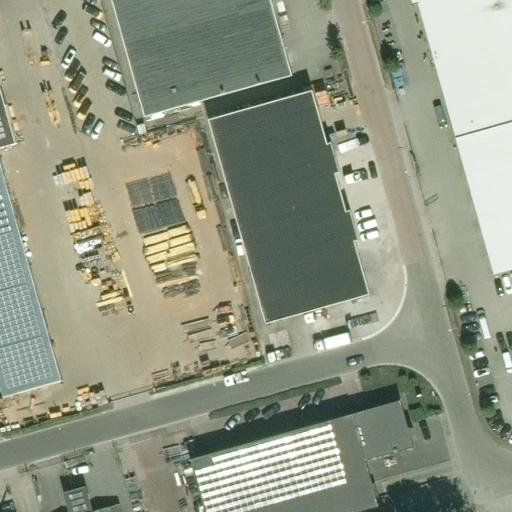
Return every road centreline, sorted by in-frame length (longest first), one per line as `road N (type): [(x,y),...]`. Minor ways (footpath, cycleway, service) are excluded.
road 1 (unclassified): [(0,456),(437,333)]
road 2 (unclassified): [(437,333),(342,0)]
road 3 (unknown): [(152,350),(212,305),(194,210),(169,145),(100,151)]
road 4 (unknown): [(47,141),(47,235),(95,373),(115,374),(152,350)]
road 5 (unknown): [(152,350),(100,151)]
road 6 (unclassified): [(437,333),(475,448),(511,472)]
road 7 (unknown): [(14,0),(47,141)]
